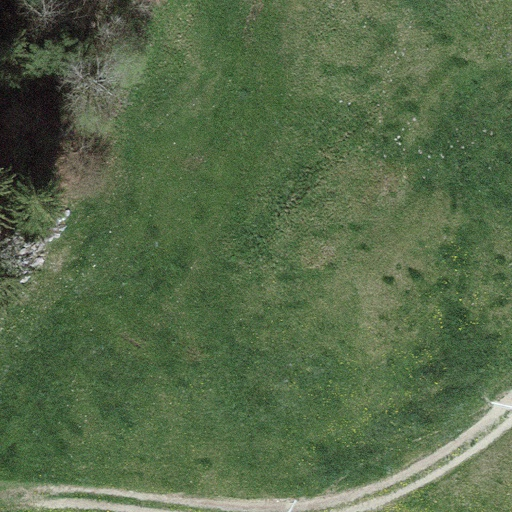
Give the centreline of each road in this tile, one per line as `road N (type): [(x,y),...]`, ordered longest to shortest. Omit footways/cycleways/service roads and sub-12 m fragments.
road 1 (track): [(322,511),(363,502),(436,465),(511,404)]
road 2 (track): [(0,466),(98,496),(203,511)]
